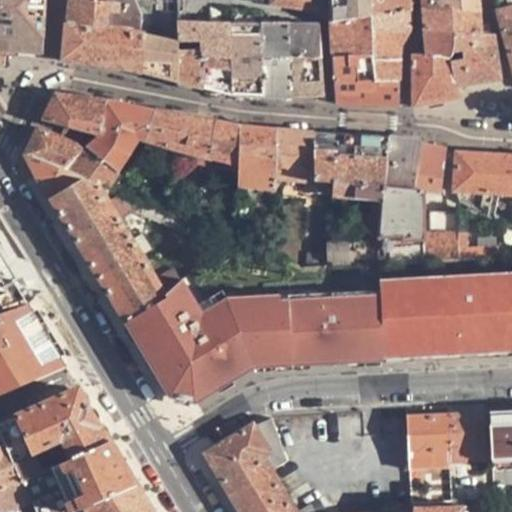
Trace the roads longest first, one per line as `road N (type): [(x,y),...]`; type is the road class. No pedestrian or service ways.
road 1 (residential): [(0,174),(53,77),(233,106),(511,131)]
road 2 (residential): [(511,380),(277,397),(160,449)]
road 3 (secondary): [(0,186),(106,360)]
